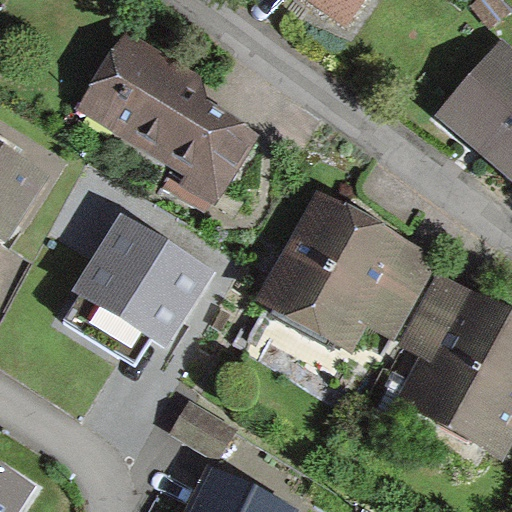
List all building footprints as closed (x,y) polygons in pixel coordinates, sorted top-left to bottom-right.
[(359,0),(271,0),(330,41),(359,0)] [(511,59),(503,51),(429,131),(511,207),(511,59)] [(121,56),(78,129),(207,203),(250,130),(121,56)] [(0,166),(0,257),(39,190),(0,166)] [(308,212),(243,336),(344,389),(409,265),(308,212)] [(106,239),(51,337),(136,385),(192,288),(106,239)] [(511,335),(459,305),(399,410),(492,463),(511,428),(511,335)] [(224,445),(181,417),(166,440),(209,468),(224,445)] [(274,511),(203,475),(183,511),(274,511)] [(0,487),(0,511),(11,511),(20,500),(0,487)]
